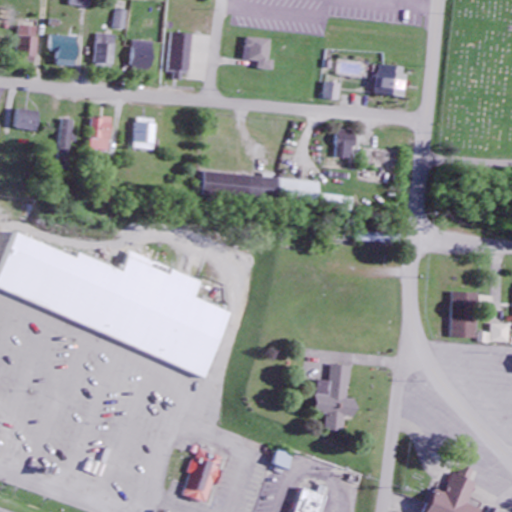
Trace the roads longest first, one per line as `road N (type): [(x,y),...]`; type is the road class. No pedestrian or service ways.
road 1 (tertiary): [(511,463),(434,375),(409,325),(409,255),(441,0)]
road 2 (residential): [(428,121),(0,83)]
road 3 (residential): [(381,511),(409,325)]
